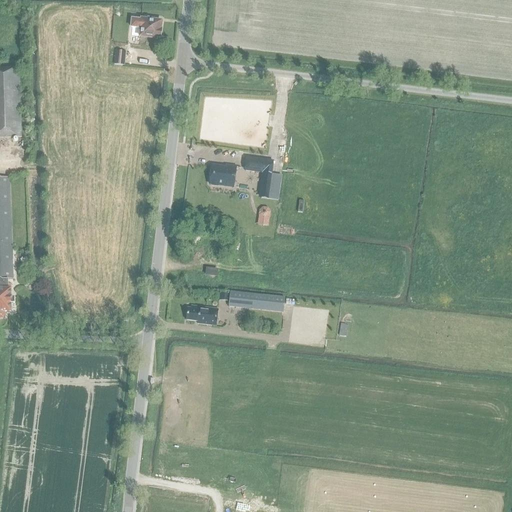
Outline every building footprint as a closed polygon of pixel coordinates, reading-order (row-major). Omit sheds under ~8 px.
[(161,22),(141,20),(141,21),(132,20),(131,28),(141,29),(140,37),(159,40),(159,38),(161,37),(162,34),(160,32),(160,31),(161,22)] [(113,65),(124,66),(126,52),(115,51),(113,65)] [(0,138),(22,138),(20,68),(0,68),(0,138)] [(273,162),(246,158),(244,170),(262,173),(259,192),(258,198),(278,201),(279,196),(282,176),(271,174),(273,162)] [(209,185),(233,188),(236,168),(226,167),(226,169),(212,167),(209,185)] [(8,289),(8,280),(12,280),(9,178),(0,178),(0,320),(3,320),(5,318),(5,313),(11,313),(10,304),(14,304),(14,298),(10,298),(10,289),(8,289)] [(258,216),(270,217),(270,212),(268,208),(262,207),(259,210),(258,216)] [(218,301),(229,302),(230,292),(219,291),(218,301)] [(263,304),(281,306),(281,297),(230,292),(228,308),(262,311),(263,304)] [(218,310),(192,307),(191,310),(188,309),(187,320),(198,322),(198,324),(216,326),(218,310)] [(342,335),(350,336),(351,324),(344,323),(342,335)]
